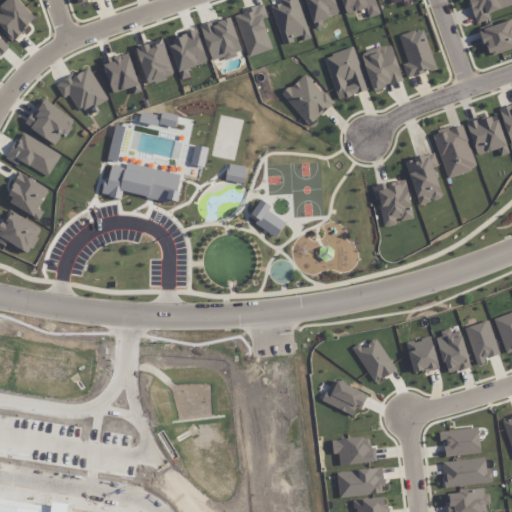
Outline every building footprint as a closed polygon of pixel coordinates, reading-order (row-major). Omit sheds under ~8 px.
[(10,43),(0,33),(0,10),(5,5),(0,0),(17,0),(35,17),(10,43)] [(282,47),(299,40),(301,42),(311,39),(296,0),(277,0),(279,3),(268,7),(282,47)] [(304,0),(314,30),(321,28),(319,22),(338,16),(332,0),(304,0)] [(344,0),(349,14),(365,9),(368,19),(379,15),(373,0),(344,0)] [(511,5),(511,0),(468,0),(476,24),(491,19),(489,13),(511,5)] [(247,59),(272,52),(265,30),(268,29),(261,5),(240,11),(241,15),(234,17),(247,59)] [(490,56),(511,49),(511,19),(479,30),(483,44),(486,43),(490,56)] [(230,21),(241,52),(234,54),(235,58),(223,63),(221,59),(211,62),(201,31),(230,21)] [(399,36),(407,63),(403,65),(407,78),(436,69),(424,28),(399,36)] [(180,80),(189,77),(186,70),(205,64),(194,31),(173,38),(175,44),(169,46),(180,80)] [(0,57),(10,47),(0,38),(0,57)] [(146,87),(165,81),(164,79),(169,78),(169,76),(172,75),(162,42),(152,45),(151,42),(140,45),(143,55),(137,57),(146,87)] [(403,82),(392,44),(361,53),(372,91),(403,82)] [(338,100),(368,91),(354,47),(324,57),(338,100)] [(112,93),(140,86),(132,56),(124,58),(122,54),(113,57),(114,62),(104,65),(112,93)] [(77,115),(91,107),(93,109),(106,101),(88,71),(72,81),(70,77),(54,86),(62,99),(65,97),(77,115)] [(333,103),(305,73),(282,95),(310,125),(333,103)] [(53,147),(23,127),(32,114),(37,117),(47,101),(72,118),(53,147)] [(510,145),(511,144),(511,105),(499,109),(510,145)] [(160,113),(175,116),(173,126),(158,123),(160,113)] [(496,115),(467,125),(477,156),(507,145),(496,115)] [(477,168),(462,124),(432,134),(447,179),(477,168)] [(45,178),(20,164),(18,168),(5,161),(14,145),(18,148),(24,137),(58,156),(45,178)] [(419,206),(443,197),(433,167),(438,165),(434,152),(405,162),(419,206)] [(179,175),(175,190),(179,191),(177,202),(166,200),(166,195),(148,190),(147,196),(121,190),(119,198),(112,196),(112,193),(103,191),(106,180),(109,181),(113,167),(123,169),(125,162),(179,175)] [(244,183),(246,172),(227,169),(225,181),(244,183)] [(31,216),(10,206),(13,200),(9,198),(19,178),(44,191),(31,216)] [(383,228),(396,225),(396,221),(414,218),(406,179),(374,186),(383,228)] [(260,199),(271,206),(267,212),(284,223),(275,236),(255,223),(258,219),(251,214),(260,199)] [(24,254),(7,245),(3,249),(0,247),(0,224),(1,223),(8,227),(14,218),(37,231),(24,254)] [(511,352),(511,312),(494,319),(506,355),(511,352)] [(499,355),(489,321),(465,328),(477,366),(486,363),(485,359),(499,355)] [(436,335),(447,374),(470,368),(461,332),(452,334),(451,331),(436,335)] [(439,368),(430,337),(406,343),(414,375),(439,368)] [(375,384),(396,370),(376,338),(367,344),(365,340),(352,348),(375,384)] [(353,416),(357,408),(361,410),(368,394),(334,380),(324,403),(353,416)] [(511,416),(502,420),(511,451),(511,416)] [(481,452),(477,427),(440,432),(444,458),(481,452)] [(332,441),(333,455),(338,454),(340,466),(375,462),(373,436),(332,441)] [(443,461),(444,486),(492,483),(491,469),(486,469),(485,459),(443,461)] [(337,472),(339,497),(385,493),(382,468),(337,472)] [(448,511),(486,511),(486,504),(488,504),(487,489),(446,492),(448,511)] [(0,511),(0,494),(52,504),(53,496),(59,497),(56,511),(0,511)]
